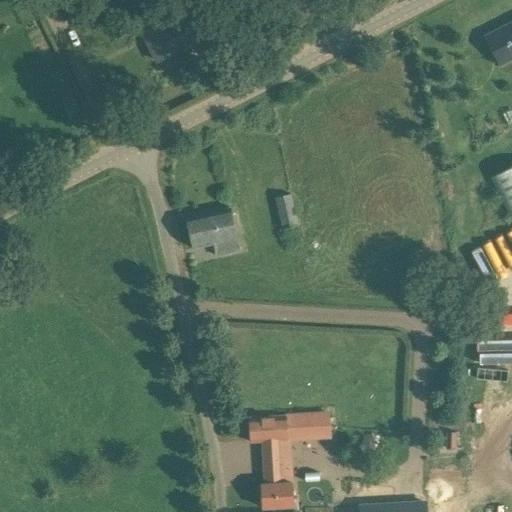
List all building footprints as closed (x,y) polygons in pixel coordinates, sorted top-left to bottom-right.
[(170,23),(163,10),(139,23),(139,24),(140,23),(149,40),(148,41),(158,60),(212,33),(199,8),(170,23)] [(511,21),(486,35),(501,64),(511,58),(511,21)] [(238,36),(233,27),(231,28),(224,31),(229,41),(238,36)] [(298,225),(295,213),(291,193),(276,197),(283,229),(298,225)] [(186,217),(188,227),(193,248),(212,243),(215,255),(241,248),(231,207),(186,217)] [(483,351),(511,351),(511,311),(500,311),(499,323),(484,323),(483,351)] [(332,436),(330,412),(250,417),(251,441),(263,440),(266,483),(262,483),(263,507),(294,505),(289,439),(332,436)] [(446,447),(456,447),(456,432),(446,432),(446,447)] [(409,511),(409,499),(345,502),(345,511),(409,511)]
